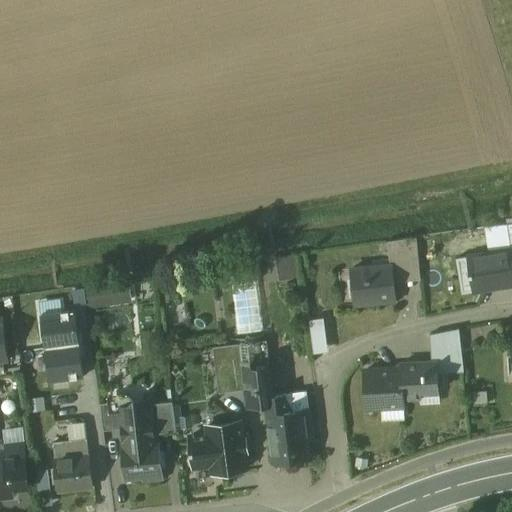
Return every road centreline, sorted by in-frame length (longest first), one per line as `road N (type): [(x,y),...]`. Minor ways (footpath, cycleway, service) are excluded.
road 1 (residential): [(309,511),(340,494),(327,377),(344,356),(403,333),(511,311)]
road 2 (secondary): [(511,471),(381,511)]
